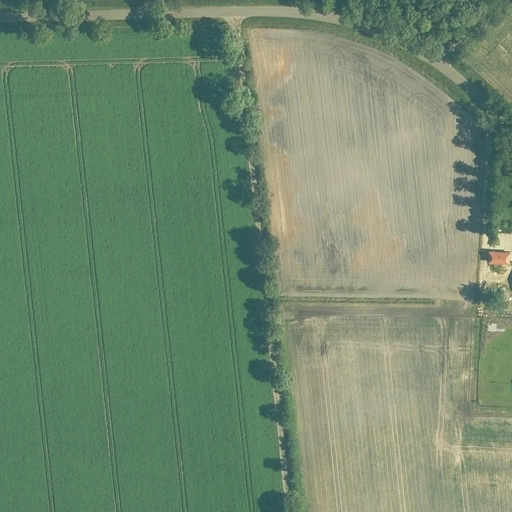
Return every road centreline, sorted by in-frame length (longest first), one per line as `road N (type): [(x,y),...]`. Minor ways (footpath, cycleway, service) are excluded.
road 1 (unclassified): [(289,511),(234,13)]
road 2 (tertiary): [(0,20),(234,13)]
road 3 (tertiary): [(234,13),(344,23),(390,36),(438,66)]
